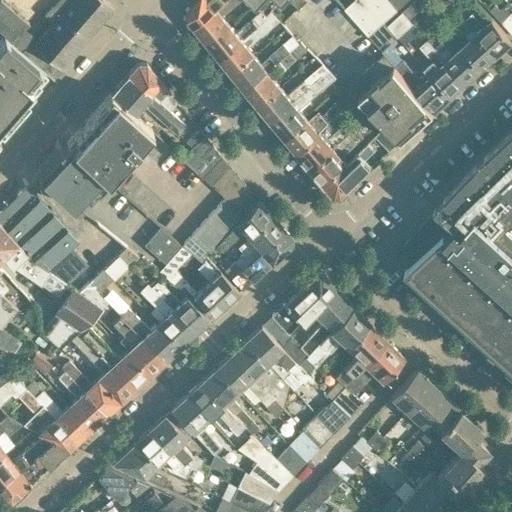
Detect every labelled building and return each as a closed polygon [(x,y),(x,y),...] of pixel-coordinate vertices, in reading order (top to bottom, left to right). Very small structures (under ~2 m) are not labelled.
[(0,0),(0,15),(9,5),(2,0),(0,0)] [(71,0),(61,12),(53,5),(52,4),(44,13),(44,15),(51,21),(53,22),(34,44),(30,40),(22,49),(21,51),(41,69),(55,81),(65,70),(61,67),(100,23),(113,8),(103,0),(71,0)] [(56,0),(53,5),(61,12),(71,0),(56,0)] [(194,0),(188,8),(188,18),(194,27),(226,0),(194,0)] [(226,0),(194,27),(205,40),(228,22),(223,15),(241,0),(226,0)] [(259,0),(266,7),(269,9),(277,0),(291,0),(300,8),(308,0),(259,0)] [(353,0),(345,7),(345,8),(354,18),(356,20),(369,36),(381,26),(364,5),(359,0),(353,0)] [(399,10),(390,0),(386,0),(364,5),(381,26),(384,23),(399,10)] [(390,0),(399,10),(409,0),(390,0)] [(501,23),(511,12),(511,0),(510,0),(501,10),(496,5),(490,11),(501,23)] [(413,2),(402,12),(409,19),(420,10),(413,2)] [(9,5),(0,15),(0,29),(3,32),(19,13),(9,5)] [(220,58),(274,14),(269,9),(266,7),(236,31),(228,22),(205,40),(220,58)] [(387,26),(394,35),(398,39),(413,25),(409,19),(402,12),(387,26)] [(511,12),(501,23),(511,33),(511,12)] [(12,41),(29,22),(19,13),(3,32),(4,33),(12,41)] [(472,13),(465,20),(496,54),(511,40),(511,39),(493,18),(492,19),(484,26),(472,13)] [(274,14),(220,58),(231,72),(255,53),(249,46),(281,21),(274,14)] [(461,47),(481,68),(496,54),(465,20),(458,26),(470,39),(461,47)] [(29,22),(12,41),(22,49),(30,40),(34,35),(24,27),(29,22)] [(394,35),(387,26),(384,23),(381,26),(369,36),(380,48),(394,35)] [(0,121),(5,125),(9,120),(5,116),(13,107),(16,103),(21,107),(25,102),(19,97),(28,86),(32,90),(36,85),(32,80),(41,69),(21,51),(22,49),(12,41),(4,33),(0,37),(0,121)] [(255,53),(231,72),(234,76),(245,89),(300,44),(294,36),(262,63),(255,53)] [(424,67),(450,96),(465,82),(434,48),(427,40),(419,46),(426,54),(432,60),(424,67)] [(434,48),(465,82),(481,68),(461,47),(453,54),(442,41),(434,48)] [(245,89),(258,105),(281,86),(274,78),(309,49),(303,42),(300,44),(245,89)] [(404,137),(414,128),(414,129),(415,127),(420,123),(422,122),(421,121),(431,113),(434,111),(396,66),(385,54),(364,73),(373,83),(358,97),(372,111),(402,140),(404,137)] [(396,66),(434,111),(450,96),(424,67),(415,75),(403,60),(396,66)] [(169,110),(178,101),(146,62),(138,61),(128,72),(169,110)] [(281,86),(258,105),(269,119),(329,70),(323,63),(287,93),(286,92),(281,86)] [(269,119),(282,134),(305,115),(300,108),(337,77),(329,70),(269,119)] [(110,92),(136,115),(145,105),(176,133),(185,124),(169,110),(128,72),(110,92)] [(110,92),(65,142),(107,180),(152,129),(136,115),(110,92)] [(305,115),(282,134),(285,138),(292,146),(298,153),(329,119),(338,109),(332,102),(322,112),(319,109),(308,118),(305,115)] [(379,123),(370,113),(363,120),(372,130),(379,123)] [(329,119),(298,153),(310,167),(352,128),(353,128),(355,127),(345,117),(335,126),(329,119)] [(352,128),(310,167),(324,182),(347,161),(341,155),(362,135),(355,127),(353,128),(352,128)] [(192,145),(204,134),(200,128),(186,139),(192,145)] [(382,129),(375,136),(390,150),(397,143),(382,128),(382,129)] [(511,372),(511,129),(508,133),(486,153),(466,173),(434,207),(435,209),(436,208),(437,208),(404,246),(402,244),(394,253),(408,266),(405,268),(509,363),(506,367),(511,372)] [(192,145),(185,158),(202,175),(221,155),(213,145),(204,134),(192,145)] [(38,172),(36,173),(37,174),(72,206),(73,205),(82,196),(89,202),(109,181),(107,180),(65,142),(46,163),(38,172)] [(347,161),(324,182),(335,195),(342,196),(360,178),(361,177),(359,175),(371,164),(365,158),(375,149),(368,143),(348,162),(347,161)] [(237,174),(229,164),(210,183),(220,192),(237,174)] [(244,182),(237,174),(220,192),(224,196),(223,197),(227,201),(244,182)] [(244,182),(227,201),(234,207),(251,190),(244,182)] [(7,204),(0,210),(0,221),(30,254),(29,256),(67,283),(87,264),(71,247),(81,237),(27,184),(15,196),(16,197),(8,205),(7,204)] [(258,198),(251,190),(234,207),(242,215),(258,198)] [(234,207),(227,201),(223,197),(215,206),(235,224),(242,215),(234,207)] [(226,233),(218,243),(216,245),(221,251),(244,231),(249,237),(273,214),(258,198),(242,215),(235,224),(226,233)] [(215,206),(206,216),(226,233),(235,224),(215,206)] [(234,260),(224,269),(231,277),(284,228),(273,214),(249,237),(240,245),(245,251),(234,260)] [(218,243),(226,233),(206,216),(198,225),(218,243)] [(0,258),(3,255),(13,264),(40,282),(58,295),(67,283),(29,256),(30,254),(0,221),(0,258)] [(168,259),(180,244),(159,225),(144,244),(165,262),(168,259)] [(198,225),(189,235),(209,252),(216,245),(218,243),(198,225)] [(241,288),(270,262),(291,242),(291,236),(284,228),(231,277),(241,288)] [(202,261),(209,252),(189,235),(181,244),(202,261)] [(127,245),(118,254),(125,261),(128,264),(138,255),(127,245)] [(118,254),(103,268),(109,274),(113,278),(128,264),(125,261),(118,254)] [(165,262),(158,270),(181,287),(183,285),(186,281),(177,271),(177,267),(168,259),(165,262)] [(0,269),(1,268),(0,266),(0,290),(3,294),(10,287),(0,277),(0,269)] [(113,278),(109,274),(103,268),(87,283),(96,293),(113,278)] [(212,314),(238,290),(220,270),(203,286),(193,294),(212,314)] [(302,324),(314,311),(337,286),(324,272),(318,271),(272,314),(289,332),(290,332),(300,322),(302,324)] [(195,331),(209,317),(188,294),(179,302),(157,281),(150,287),(195,331)] [(87,283),(78,291),(101,307),(106,302),(96,293),(87,283)] [(181,344),(195,331),(150,287),(147,284),(140,290),(143,293),(165,315),(158,321),(181,344)] [(289,332),(280,341),(299,363),(355,306),(337,286),(314,311),(324,320),(302,344),(290,332),(289,332)] [(64,300),(42,331),(58,346),(67,338),(75,331),(93,314),(101,307),(78,291),(73,288),(64,300)] [(0,327),(0,328),(1,328),(18,308),(3,294),(0,290),(0,327)] [(32,301),(23,313),(34,322),(37,320),(36,305),(32,301)] [(355,306),(299,363),(307,371),(313,364),(318,367),(341,342),(348,348),(371,324),(355,306)] [(181,344),(158,321),(150,329),(128,308),(120,316),(164,359),(181,344)] [(272,314),(263,322),(280,341),(289,332),(272,314)] [(120,316),(113,323),(123,333),(117,338),(127,349),(124,351),(148,374),(151,371),(164,359),(120,316)] [(263,322),(245,338),(268,363),(281,377),(290,370),(297,378),(299,377),(310,389),(318,383),(307,371),(299,363),(280,341),(263,322)] [(345,384),(388,340),(371,324),(348,348),(355,355),(335,376),(345,384)] [(88,325),(78,334),(88,344),(132,388),(148,374),(124,351),(119,356),(88,325)] [(18,338),(1,328),(0,328),(0,344),(10,351),(18,338)] [(75,331),(67,338),(102,373),(96,379),(118,401),(132,388),(88,344),(78,334),(75,331)] [(289,385),(268,363),(245,338),(232,351),(284,407),(289,385)] [(388,340),(345,384),(353,392),(354,392),(373,371),(382,379),(403,355),(388,340)] [(232,351),(215,366),(238,391),(245,384),(274,416),(284,407),(232,351)] [(36,354),(31,360),(45,373),(52,365),(36,354)] [(70,358),(62,366),(65,369),(105,414),(118,401),(96,379),(93,382),(70,358)] [(238,391),(215,366),(202,378),(245,425),(252,432),(259,426),(232,396),(238,391)] [(416,367),(390,395),(405,409),(431,381),(416,367)] [(0,383),(14,373),(9,369),(0,375),(0,383)] [(90,427),(105,414),(65,369),(57,377),(75,398),(72,402),(69,404),(90,427)] [(14,374),(2,383),(15,396),(17,396),(19,393),(27,387),(14,374)] [(202,378),(187,392),(210,416),(216,410),(236,432),(245,425),(202,378)] [(34,380),(27,387),(76,440),(90,427),(69,404),(62,411),(34,380)] [(431,381),(405,409),(422,424),(429,416),(448,397),(449,396),(431,381)] [(362,400),(354,392),(353,392),(345,384),(337,393),(332,398),(349,415),(358,405),(362,400)] [(27,387),(19,393),(37,413),(24,425),(43,434),(53,440),(68,447),(76,440),(27,387)] [(331,388),(326,392),(332,398),(337,393),(331,388)] [(187,392),(170,407),(171,408),(213,454),(222,446),(201,424),(210,416),(187,392)] [(429,416),(434,421),(461,446),(436,473),(459,494),(484,467),(476,460),(485,450),(485,445),(483,443),(474,435),(481,427),(452,400),(449,396),(448,397),(429,416)] [(332,398),(315,413),(333,431),(349,415),(332,398)] [(187,437),(165,413),(164,413),(151,425),(183,460),(199,468),(203,458),(192,454),(181,442),(187,437)] [(310,434),(320,445),(333,431),(315,413),(302,425),(310,434)] [(0,418),(0,454),(5,451),(0,444),(0,430),(3,428),(6,432),(19,422),(5,415),(0,418)] [(151,425),(135,440),(157,464),(162,459),(171,469),(187,477),(192,464),(183,460),(151,425)] [(306,459),(320,445),(310,434),(302,425),(300,427),(301,429),(289,442),(306,459)] [(366,441),(372,446),(382,435),(376,430),(366,441)] [(428,444),(433,438),(425,431),(420,437),(428,444)] [(0,481),(53,440),(43,434),(11,459),(5,451),(0,454),(0,481)] [(382,435),(372,446),(379,452),(389,441),(382,435)] [(428,444),(435,451),(440,445),(433,438),(428,444)] [(7,503),(68,447),(53,440),(0,481),(0,501),(1,503),(7,503)] [(135,440),(111,461),(165,486),(168,479),(155,473),(155,475),(148,472),(157,464),(135,440)] [(421,452),(425,447),(417,440),(413,445),(421,452)] [(287,444),(276,455),(294,472),(306,459),(289,442),(287,444)] [(285,482),(294,472),(276,455),(275,456),(262,444),(251,456),(255,459),(285,482)] [(363,454),(352,444),(346,451),(357,461),(363,454)] [(408,450),(416,457),(421,452),(413,445),(409,448),(408,450)] [(428,454),(430,452),(425,447),(421,452),(416,457),(421,462),(428,454)] [(408,450),(407,451),(403,455),(416,467),(421,462),(416,457),(408,450)] [(357,461),(346,451),(340,457),(351,467),(357,461)] [(428,454),(421,462),(426,466),(433,459),(428,454)] [(255,459),(247,471),(278,489),(285,482),(255,459)] [(114,497),(128,486),(136,479),(108,465),(97,475),(114,497)] [(330,468),(320,480),(331,490),(341,478),(330,468)] [(459,494),(436,473),(431,468),(415,485),(443,511),(459,494)] [(246,470),(237,486),(269,501),(278,489),(247,471),(246,470)] [(148,485),(136,479),(128,486),(136,496),(148,485)] [(443,511),(415,485),(401,501),(413,511),(443,511)] [(260,511),(269,501),(237,486),(230,501),(255,511),(260,511)] [(117,495),(117,500),(119,504),(124,504),(128,501),(128,497),(125,493),(121,492),(117,495)] [(156,492),(146,500),(153,510),(163,502),(156,492)] [(317,505),(306,495),(300,501),(311,511),(317,505)] [(173,511),(186,511),(193,507),(192,505),(174,497),(166,503),(173,511)] [(255,511),(230,501),(224,511),(255,511)] [(298,511),(310,511),(311,511),(300,501),(294,508),(298,511)] [(413,511),(401,501),(390,511),(413,511)]
